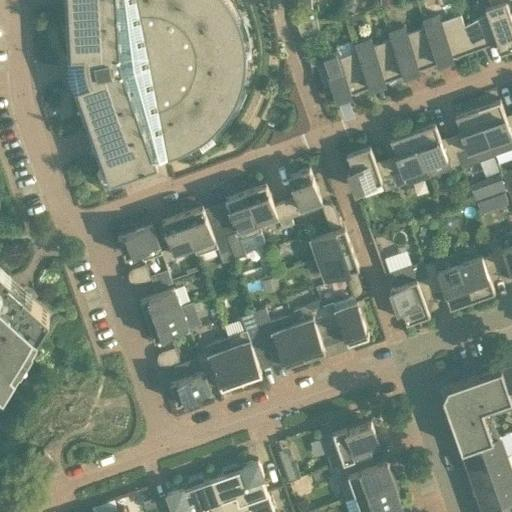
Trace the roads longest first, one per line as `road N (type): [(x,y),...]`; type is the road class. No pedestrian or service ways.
road 1 (residential): [(511,69),(92,218)]
road 2 (residential): [(165,447),(405,361)]
road 3 (residential): [(92,218),(69,225),(25,113),(16,14)]
road 4 (residential): [(92,218),(165,447)]
road 5 (residential): [(405,361),(458,511)]
road 6 (residential): [(46,511),(59,482),(165,447)]
